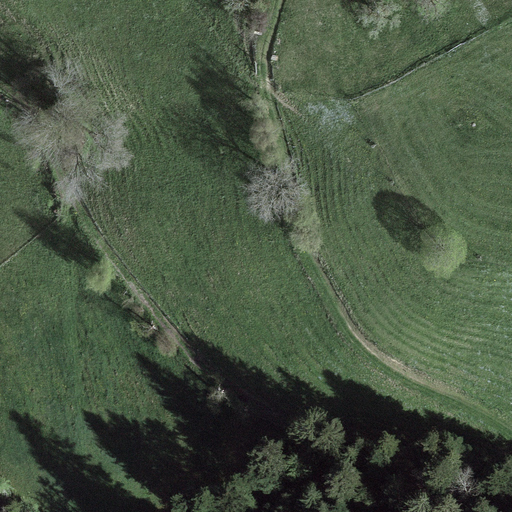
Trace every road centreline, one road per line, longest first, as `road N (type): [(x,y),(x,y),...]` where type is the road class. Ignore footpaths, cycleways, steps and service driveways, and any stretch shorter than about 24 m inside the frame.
road 1 (track): [(0,82),(46,143),(91,232),(166,327),(246,402),(336,436),(511,472)]
road 2 (track): [(511,432),(402,382),(328,308),(286,205),(265,63),(276,0)]
